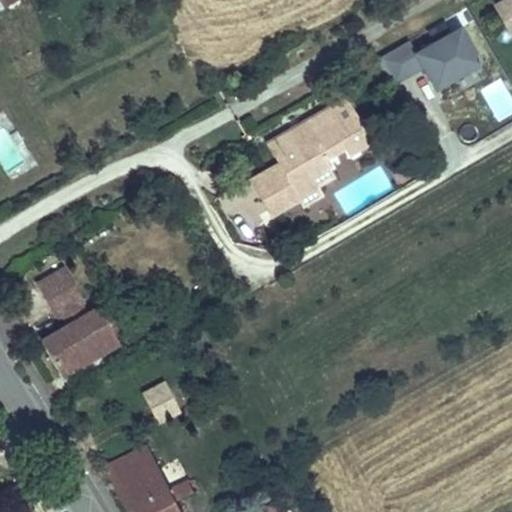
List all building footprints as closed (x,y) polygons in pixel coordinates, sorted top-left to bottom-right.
[(511,12),(505,1),(499,5),(511,27),(511,12)] [(480,62),(460,26),(415,52),(408,39),(378,56),(393,82),(422,65),(435,88),(480,62)] [(300,197),(300,194),(294,185),(328,164),(324,156),(344,145),(349,153),(369,141),(345,99),(268,143),(279,162),(251,179),(272,214),(300,197)] [(412,173),(397,147),(374,160),(378,167),(390,186),(412,173)] [(60,311),(67,323),(85,313),(78,301),(82,298),(63,267),(37,282),(55,314),(60,311)] [(215,282),(193,295),(202,309),(224,296),(215,282)] [(67,323),(41,339),(62,375),(119,342),(98,305),(85,313),(67,323)] [(156,427),(181,416),(166,382),(141,393),(156,427)] [(108,469),(131,511),(185,511),(178,499),(195,490),(190,481),(172,489),(151,448),(108,469)]
